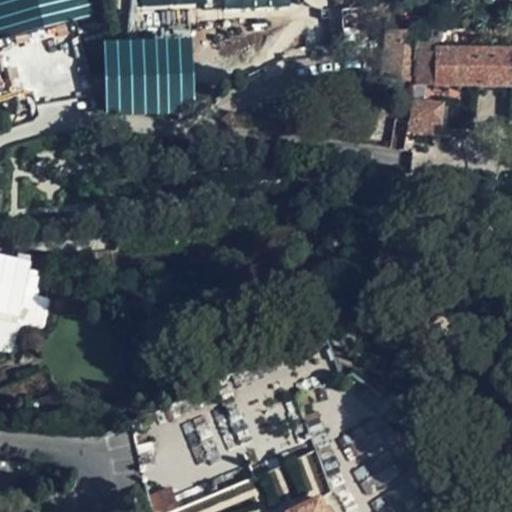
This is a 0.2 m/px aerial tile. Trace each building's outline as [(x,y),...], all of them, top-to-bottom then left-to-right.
[(0,27),(25,20),(80,5),(78,0),(1,0),(4,7),(18,3),(18,8),(0,13),(0,27)] [(417,42),(424,42),(424,28),(412,27),(412,32),(385,29),(382,76),(412,79),(417,42)] [(417,42),(412,79),(412,85),(511,86),(511,46),(433,46),(432,43),(424,42),(417,42)] [(161,76),(115,78),(116,84),(116,105),(162,104),(162,97),(183,97),(182,57),(160,58),(161,66),(161,76)] [(161,66),(114,67),(115,78),(161,76),(161,66)] [(105,105),(116,105),(116,84),(105,84),(105,105)] [(410,100),(406,132),(432,135),(433,125),(440,126),(442,104),(410,100)] [(221,118),(229,126),(291,133),(292,123),(234,116),(229,110),(221,118)] [(259,149),(237,146),(236,167),(258,169),(259,149)] [(0,216),(11,215),(6,165),(0,165),(0,216)] [(30,284),(9,280),(10,276),(0,274),(0,324),(34,331),(40,328),(44,306),(27,303),(30,284)] [(461,346),(462,338),(461,330),(457,324),(450,319),(443,317),(435,317),(428,321),(423,327),(420,334),(420,342),(422,349),(428,355),(435,358),(442,359),(450,357),(456,352),(461,346)] [(197,388),(198,385),(197,381),(194,379),(191,378),(187,380),(185,383),(185,386),(187,389),(190,391),(194,390),(197,388)] [(511,456),(509,454),(500,452),(492,454),(485,458),(481,465),(479,473),(481,482),(485,488),(492,493),(500,495),(508,493),(511,490),(511,456)] [(170,488),(148,497),(151,511),(173,511),(179,510),(170,488)] [(324,511),(319,498),(283,511),(324,511)]
